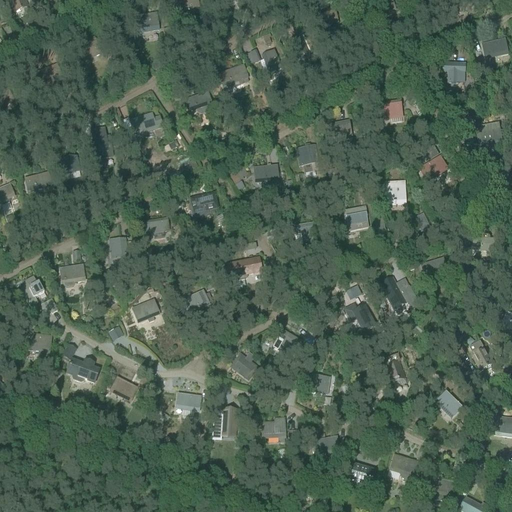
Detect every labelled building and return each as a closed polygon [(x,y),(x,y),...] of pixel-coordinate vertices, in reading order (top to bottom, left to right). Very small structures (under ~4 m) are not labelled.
[(6,0),(7,0),(9,4),(13,13),(19,10),(19,11),(21,10),(20,10),(26,7),(23,0),(6,0)] [(196,0),(182,0),(178,1),(179,7),(180,6),(182,15),(193,12),(193,15),(199,14),(196,0)] [(381,15),(394,11),(390,0),(376,0),(377,0),(381,15)] [(334,12),(312,18),(315,30),(320,29),(320,30),(321,31),(329,29),(329,28),(329,27),(334,25),(333,21),(336,20),(334,12)] [(158,32),(155,15),(137,18),(138,24),(140,24),(141,31),(146,31),(148,31),(148,30),(152,30),(152,33),(158,32)] [(182,24),(176,25),(177,35),(184,34),(182,24)] [(171,30),(161,31),(163,41),(173,39),(171,30)] [(286,45),(290,54),(293,61),(307,55),(300,39),(286,45)] [(76,48),(83,62),(99,53),(93,40),(76,48)] [(482,46),(484,51),(486,61),(508,56),(505,41),(482,46)] [(261,58),(265,67),(270,78),(281,73),(273,53),(261,58)] [(200,69),(207,76),(212,71),(205,64),(200,69)] [(447,85),(457,85),(458,74),(463,74),(464,66),(442,66),(442,73),(448,73),(447,85)] [(35,75),(38,82),(38,83),(40,82),(42,86),(60,78),(56,67),(35,75)] [(219,76),(221,84),(224,83),(225,88),(229,86),(230,90),(248,84),(246,80),(247,80),(242,68),(219,76)] [(406,89),(401,92),(405,98),(410,95),(406,89)] [(0,94),(0,108),(12,103),(7,91),(0,94)] [(191,113),(196,112),(196,114),(201,116),(205,114),(207,110),(206,108),(210,107),(209,103),(211,102),(209,98),(208,99),(206,94),(184,102),(186,109),(189,109),(191,113)] [(401,118),(399,103),(381,105),(383,120),(401,118)] [(153,115),(129,123),(128,120),(121,122),(124,131),(129,129),(131,135),(140,132),(141,136),(163,130),(159,118),(155,119),(153,115)] [(330,126),(332,136),(333,141),(350,138),(347,123),(330,126)] [(476,135),(477,134),(478,142),(481,142),(482,146),(495,144),(495,147),(502,145),(499,130),(500,130),(499,124),(474,128),(476,135)] [(108,160),(104,130),(90,132),(92,148),(93,148),(95,162),(108,160)] [(127,142),(130,150),(137,147),(134,140),(127,142)] [(316,165),(312,148),(297,151),(300,168),(302,168),(303,175),(312,173),(310,166),(316,165)] [(61,161),(63,171),(64,176),(79,173),(76,158),(61,161)] [(438,159),(419,170),(427,183),(433,180),(431,178),(443,171),(439,165),(441,163),(438,159)] [(413,171),(418,168),(415,162),(410,165),(413,171)] [(257,182),(260,182),(267,188),(277,187),(277,183),(275,168),(253,170),(254,175),(256,175),(257,182)] [(233,172),(228,175),(233,187),(237,193),(243,189),(240,183),(239,184),(233,172)] [(24,181),(26,188),(29,187),(30,192),(50,187),(47,175),(24,181)] [(161,182),(157,177),(153,180),(157,186),(161,182)] [(404,184),(385,185),(385,190),(386,207),(405,206),(404,189),(404,184)] [(0,190),(0,207),(1,208),(8,205),(10,202),(9,200),(13,199),(12,195),(14,195),(12,189),(10,190),(9,187),(0,190)] [(190,201),(191,206),(193,215),(215,210),(212,196),(190,201)] [(250,196),(243,198),(245,204),(252,202),(250,196)] [(364,209),(343,213),(347,233),(354,232),(353,226),(366,224),(364,209)] [(228,214),(222,217),(216,220),(219,227),(225,225),(231,222),(228,214)] [(144,224),(145,232),(146,236),(168,233),(166,221),(144,224)] [(314,225),(293,228),(294,236),(300,235),(302,246),(312,244),(310,233),(316,232),(314,225)] [(64,238),(61,231),(53,234),(57,242),(64,238)] [(473,239),(473,246),(472,251),(496,254),(497,241),(473,239)] [(108,242),(109,252),(110,262),(126,260),(124,241),(108,242)] [(261,273),(259,261),(250,263),(228,267),(230,279),(246,276),(250,275),(261,273)] [(424,272),(426,278),(427,279),(439,275),(440,277),(446,275),(442,261),(420,268),(422,273),(424,272)] [(74,284),(77,283),(77,284),(84,283),(81,268),(81,266),(58,270),(60,286),(63,286),(63,288),(66,290),(72,289),(74,286),(74,284)] [(34,299),(43,294),(37,284),(35,285),(32,279),(23,283),(20,293),(28,308),(31,309),(37,306),(34,299)] [(391,280),(380,286),(384,295),(392,311),(397,308),(397,309),(399,308),(399,307),(404,305),(396,289),(391,280)] [(92,283),(87,287),(93,295),(98,291),(92,283)] [(5,289),(0,291),(0,296),(1,299),(8,295),(5,289)] [(181,302),(183,307),(188,316),(193,314),(192,311),(205,306),(202,299),(204,298),(202,293),(181,302)] [(57,312),(51,300),(40,306),(44,315),(49,313),(51,316),(57,312)] [(158,317),(152,303),(132,311),(137,325),(158,317)] [(364,308),(352,315),(363,335),(374,329),(371,322),(373,321),(369,313),(367,314),(364,308)] [(89,320),(84,323),(88,329),(93,325),(89,320)] [(107,333),(110,342),(122,338),(118,328),(107,333)] [(272,349),(277,352),(291,360),(300,343),(282,333),(272,349)] [(28,336),(26,352),(37,353),(36,363),(47,364),(50,339),(28,336)] [(474,357),(472,358),(480,371),(486,368),(486,369),(488,368),(487,368),(493,364),(485,351),(483,352),(481,349),(483,348),(479,342),(468,348),(471,354),(473,354),(474,357)] [(246,383),(257,369),(239,355),(228,369),(246,383)] [(70,361),(65,376),(71,378),(72,382),(80,385),(83,383),(94,387),(99,372),(93,369),(94,365),(84,361),(82,365),(70,361)] [(385,371),(386,375),(390,384),(396,382),(398,382),(397,381),(404,379),(400,369),(399,366),(385,371)] [(55,369),(52,375),(57,378),(61,371),(55,369)] [(312,377),(309,395),(314,395),(326,397),(329,379),(317,377),(312,377)] [(116,386),(114,391),(113,393),(125,399),(124,401),(129,404),(136,390),(117,380),(114,385),(116,386)] [(461,410),(445,394),(434,405),(442,412),(444,411),(450,417),(455,412),(457,413),(461,410)] [(178,396),(175,411),(198,414),(198,409),(200,399),(178,396)] [(503,400),(506,407),(511,407),(511,406),(511,403),(508,397),(503,400)] [(496,404),(500,413),(507,409),(502,400),(496,404)] [(56,404),(47,408),(50,417),(60,413),(56,404)] [(236,412),(222,411),(222,414),(220,439),(221,439),(234,440),(236,412)] [(264,431),(264,437),(264,438),(278,438),(278,440),(284,440),(283,419),(277,421),(277,425),(261,426),(261,431),(264,431)] [(511,439),(511,420),(495,419),(493,437),(511,439)] [(460,423),(457,427),(462,432),(466,428),(460,423)] [(288,433),(288,447),(297,447),(296,432),(288,433)] [(317,448),(318,455),(318,456),(332,454),(332,456),(338,455),(336,440),(314,444),(315,449),(317,448)] [(392,464),(389,474),(399,477),(399,478),(401,481),(403,481),(402,484),(409,486),(412,474),(415,465),(394,458),(392,464)] [(353,468),(349,482),(370,488),(374,474),(353,468)] [(468,479),(463,490),(464,491),(468,493),(474,482),(468,479)] [(429,480),(427,490),(426,495),(433,496),(432,502),(444,504),(445,499),(449,500),(452,485),(429,480)] [(487,511),(472,503),(466,500),(460,511),(461,511),(487,511)]
